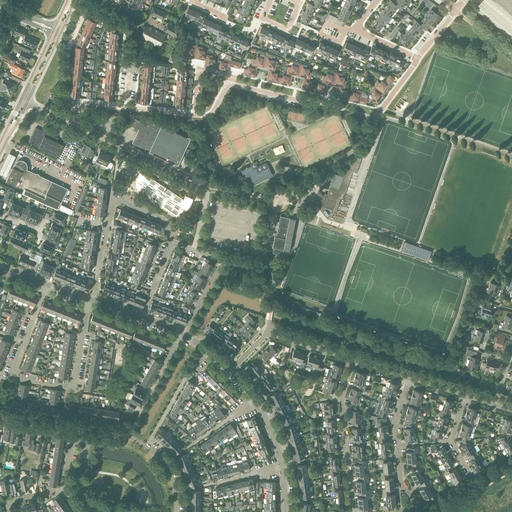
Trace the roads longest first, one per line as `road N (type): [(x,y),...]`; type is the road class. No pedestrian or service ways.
road 1 (residential): [(226,85),(371,120),(416,58)]
road 2 (residential): [(24,341),(11,376),(75,388),(88,301)]
road 3 (residential): [(172,242),(162,217),(111,199),(94,299)]
road 4 (residential): [(351,511),(340,397),(352,360)]
road 5 (residential): [(402,511),(413,504),(400,479),(397,437),(408,377)]
road 6 (residential): [(172,242),(223,261),(182,334)]
road 7 (residential): [(75,124),(83,103),(193,113)]
